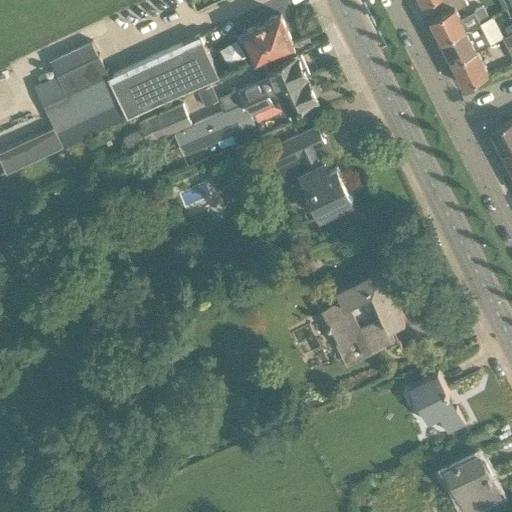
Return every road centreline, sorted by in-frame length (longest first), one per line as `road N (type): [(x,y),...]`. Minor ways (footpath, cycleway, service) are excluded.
road 1 (secondary): [(511,342),(338,0)]
road 2 (residential): [(455,126),(393,0)]
road 3 (residential): [(511,232),(455,126)]
